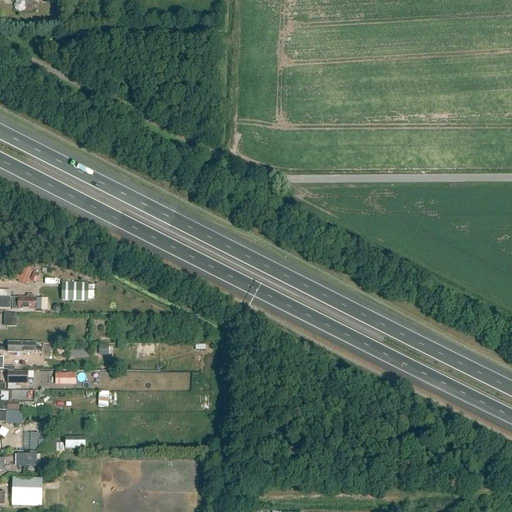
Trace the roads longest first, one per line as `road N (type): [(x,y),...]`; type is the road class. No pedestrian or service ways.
road 1 (motorway): [(511,389),(0,132)]
road 2 (motorway): [(0,160),(511,417)]
road 3 (unclassified): [(511,177),(263,174),(0,45)]
